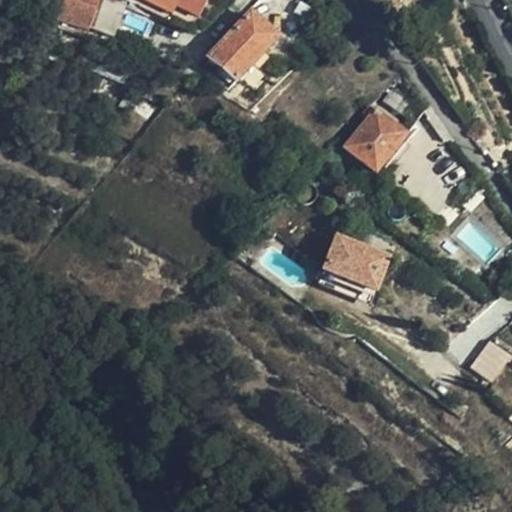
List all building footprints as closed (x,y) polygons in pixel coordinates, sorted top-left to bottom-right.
[(98,0),(65,0),(58,20),(87,33),(98,0)] [(165,0),(174,5),(171,11),(196,25),(209,0),(165,0)] [(236,87),(276,42),(248,18),(209,64),(236,87)] [(388,120),(407,136),(415,125),(423,115),(404,100),(388,120)] [(375,176),(405,138),(386,123),(369,110),(362,118),(368,123),(345,153),(375,176)] [(388,120),(386,123),(405,138),(375,176),(379,179),(419,129),(415,125),(407,136),(388,120)] [(287,222),(277,213),(262,230),(272,240),(287,222)] [(388,264),(336,243),(320,283),(372,304),(388,264)] [(372,304),(320,283),(318,290),(370,310),(372,304)] [(511,361),(490,345),(470,373),(491,389),(511,361)]
